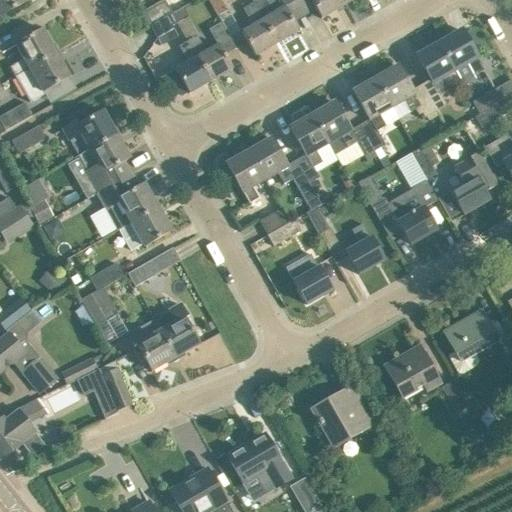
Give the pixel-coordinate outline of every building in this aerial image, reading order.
[(0,0),(0,17),(10,12),(27,2),(26,1),(25,1),(24,0),(0,0)] [(111,0),(117,10),(135,0),(111,0)] [(220,0),(207,0),(217,18),(228,12),(220,0)] [(263,0),(254,5),(277,44),(296,33),(296,34),(299,32),(294,24),(305,18),(304,16),(294,0),(263,0)] [(294,0),(304,16),(315,9),(321,19),(324,18),(323,17),(342,7),(338,0),(294,0)] [(150,27),(172,15),(172,14),(165,2),(143,13),(150,27)] [(277,44),(254,5),(243,11),(252,27),(242,33),(255,57),(258,56),(257,55),(277,44)] [(172,14),(172,15),(177,24),(188,18),(183,8),(172,14)] [(172,28),(178,25),(177,24),(172,15),(150,27),(157,40),(174,31),(172,28)] [(137,16),(126,21),(131,32),(142,26),(137,16)] [(197,37),(188,43),(210,82),(229,71),(230,71),(232,70),(224,56),(235,50),(221,24),(209,31),(218,46),(206,53),(197,37)] [(43,31),(17,45),(24,59),(9,68),(14,77),(18,75),(56,54),(50,44),(50,45),(43,33),(44,32),(43,31)] [(461,31),(439,44),(462,84),(474,78),(473,77),(483,71),(477,59),(461,31)] [(210,82),(188,43),(179,47),(188,63),(175,70),(189,95),(191,93),(191,92),(210,82)] [(431,82),(422,87),(437,114),(449,108),(442,95),(462,84),(439,44),(416,56),(431,82)] [(56,54),(18,75),(33,102),(45,96),(43,93),(70,77),(69,76),(68,77),(61,64),(62,64),(56,54)] [(398,67),(376,80),(398,121),(416,111),(420,118),(423,116),(426,120),(437,114),(422,87),(412,93),(398,67)] [(371,122),(360,128),(375,154),(385,148),(377,133),(386,128),(398,121),(376,80),(353,93),(369,121),(370,121),(371,122)] [(472,102),(480,116),(503,102),(495,89),(472,102)] [(480,116),(475,119),(482,132),(511,115),(503,102),(480,116)] [(0,117),(0,122),(5,132),(33,116),(25,103),(0,117)] [(312,116),(335,157),(339,163),(361,151),(365,159),(375,154),(360,128),(351,133),(350,132),(351,132),(334,104),(312,116)] [(63,130),(78,157),(116,135),(110,126),(103,114),(104,113),(103,112),(77,127),(75,123),(63,130)] [(306,157),(296,162),(309,186),(320,179),(314,169),(335,157),(312,116),(290,129),(306,157)] [(11,142),(19,155),(46,140),(38,127),(11,142)] [(78,157),(99,193),(130,175),(123,163),(130,159),(129,157),(128,158),(121,146),(122,145),(116,135),(78,157)] [(511,158),(503,163),(511,179),(511,138),(508,141),(511,147),(511,158)] [(249,153),(265,181),(277,174),(284,186),(293,181),(310,212),(317,208),(320,207),(309,186),(296,162),(287,168),(271,140),(249,153)] [(422,149),(411,155),(426,180),(436,174),(429,162),(425,155),(422,149)] [(425,155),(429,162),(436,158),(431,151),(425,155)] [(252,188),(265,181),(249,153),(227,165),(249,204),(259,199),(252,188)] [(465,185),(451,194),(463,215),(489,201),(483,192),(496,185),(478,153),(454,167),(465,185)] [(0,157),(0,182),(6,194),(17,188),(0,157)] [(130,175),(99,193),(107,207),(104,208),(117,232),(157,208),(145,185),(138,189),(130,175)] [(369,179),(359,185),(360,187),(365,195),(372,209),(383,203),(369,179)] [(414,197),(391,211),(404,233),(411,246),(436,231),(423,208),(437,201),(428,184),(412,193),(414,197)] [(357,199),(365,195),(360,187),(353,191),(357,199)] [(9,199),(0,204),(0,218),(15,209),(9,199)] [(54,219),(44,201),(29,209),(38,227),(54,219)] [(19,207),(9,214),(23,235),(33,228),(27,219),(19,207)] [(157,208),(117,232),(118,232),(120,231),(132,251),(142,245),(144,248),(171,232),(171,230),(170,231),(163,219),(157,208)] [(305,215),(318,238),(330,231),(317,208),(310,212),(305,215)] [(260,224),(267,237),(289,224),(282,212),(260,224)] [(57,219),(43,227),(50,240),(65,232),(57,219)] [(294,221),(289,224),(267,237),(274,249),(301,233),(294,221)] [(346,253),(359,276),(384,261),(371,239),(362,225),(352,231),(360,245),(346,253)] [(174,251),(129,276),(136,289),(181,264),(174,251)] [(293,283),(307,306),(332,291),(319,269),(318,269),(310,255),(299,261),(307,275),(293,283)] [(89,276),(96,287),(123,271),(117,260),(89,276)] [(39,279),(55,290),(67,276),(51,264),(39,279)] [(81,282),(77,275),(71,279),(74,285),(81,282)] [(81,298),(96,326),(120,312),(105,286),(97,290),(81,298)] [(0,317),(0,327),(3,331),(6,335),(30,315),(20,302),(0,317)] [(180,305),(154,320),(175,358),(185,353),(185,352),(197,345),(198,346),(199,345),(184,319),(187,317),(180,305)] [(443,333),(464,369),(502,347),(482,311),(443,333)] [(175,358),(154,320),(127,336),(134,347),(137,346),(152,372),(153,371),(153,370),(165,363),(165,364),(175,358)] [(12,336),(0,344),(0,374),(14,365),(22,377),(23,376),(39,398),(57,385),(33,351),(26,355),(12,336)] [(511,341),(501,348),(511,366),(511,341)] [(384,368),(394,385),(405,405),(421,396),(417,390),(425,386),(428,392),(441,385),(419,347),(384,368)] [(60,377),(65,387),(97,371),(93,362),(60,377)] [(101,377),(116,412),(132,405),(117,370),(101,377)] [(442,391),(461,423),(474,415),(455,383),(442,391)] [(313,408),(312,409),(319,421),(318,422),(320,426),(322,425),(336,449),(336,448),(334,444),(359,430),(361,434),(375,426),(363,406),(351,413),(339,393),(338,394),(340,398),(316,412),(313,408)] [(23,445),(31,456),(45,447),(18,411),(5,421),(3,418),(0,419),(0,460),(1,461),(23,445)] [(243,484),(256,476),(266,494),(290,479),(265,436),(228,457),(243,484)] [(172,495),(181,511),(231,511),(207,469),(190,479),(192,483),(172,495)] [(304,478),(289,487),(303,511),(312,511),(321,507),(304,478)] [(153,511),(149,503),(133,511),(153,511)]
